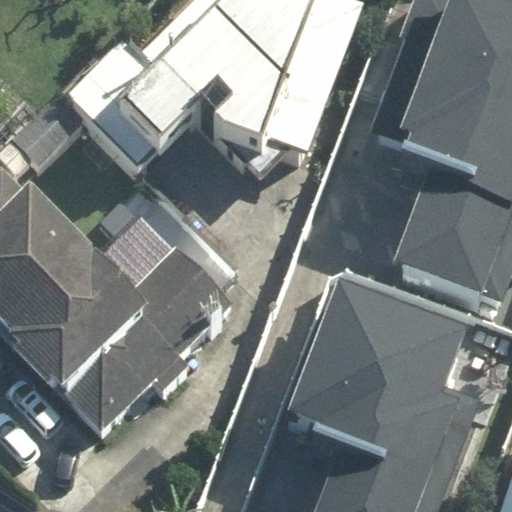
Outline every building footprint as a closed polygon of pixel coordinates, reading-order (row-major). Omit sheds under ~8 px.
[(254,163),(296,179),(353,33),(267,0),(243,0),(212,0),(144,69),(112,66),(57,121),(135,199),(197,134),(212,145),(200,170),(242,187),(254,163)] [(485,335),(511,263),(511,55),(412,18),(360,158),(404,174),(387,222),(420,234),(394,301),(485,335)] [(57,56),(19,24),(0,46),(0,56),(33,85),(57,56)] [(57,125),(47,115),(5,157),(32,184),(74,142),(57,125)] [(58,424),(94,461),(147,407),(157,417),(183,391),(170,378),(223,326),(139,241),(84,295),(0,210),(0,381),(4,385),(0,389),(0,397),(27,424),(33,419),(48,434),(58,424)] [(322,325),(270,455),(303,468),(293,492),(321,503),(317,511),(440,511),(474,429),(437,415),(452,378),(322,325)] [(511,511),(511,492),(503,511),(511,511)]
